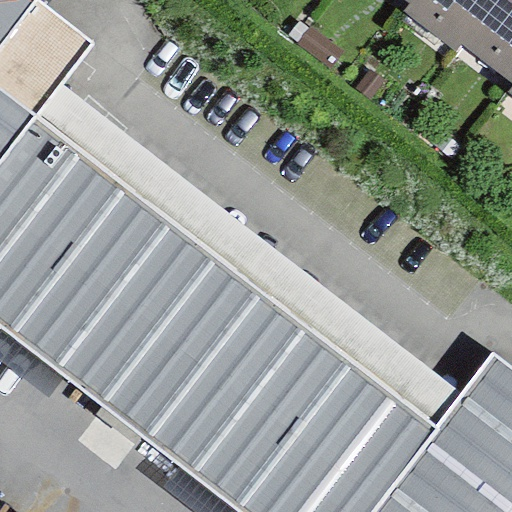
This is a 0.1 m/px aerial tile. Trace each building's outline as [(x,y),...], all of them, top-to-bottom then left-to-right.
[(59,83),(90,44),(33,0),(0,0),(0,324),(239,511),(511,511),(511,372),(492,357),(461,396),(435,429),(32,118),(59,83)] [(399,0),(406,5),(410,8),(416,0),(399,0)] [(416,0),(410,8),(406,5),(401,12),(453,53),(459,46),(494,0),(416,0)] [(511,0),(494,0),(459,46),(510,85),(511,82),(511,0)] [(461,396),(59,83),(32,118),(435,429),(461,396)]
